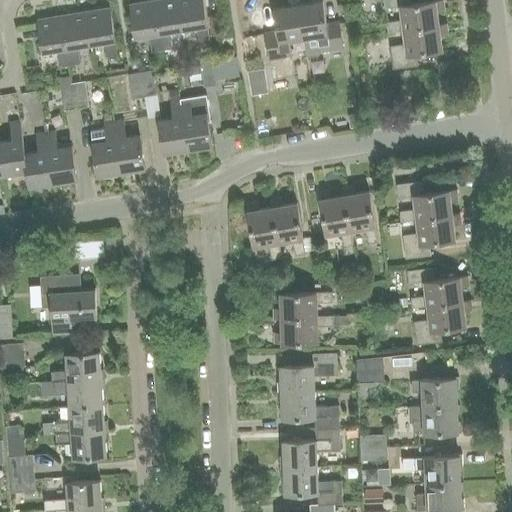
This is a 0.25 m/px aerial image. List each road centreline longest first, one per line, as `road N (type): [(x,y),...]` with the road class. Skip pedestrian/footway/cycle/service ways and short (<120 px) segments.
road 1 (residential): [(0,227),(202,189),(270,158),(509,122)]
road 2 (residential): [(225,511),(216,266),(204,246),(144,250),(133,284)]
road 3 (residential): [(148,511),(133,284)]
road 4 (unclassified): [(509,122),(491,0)]
